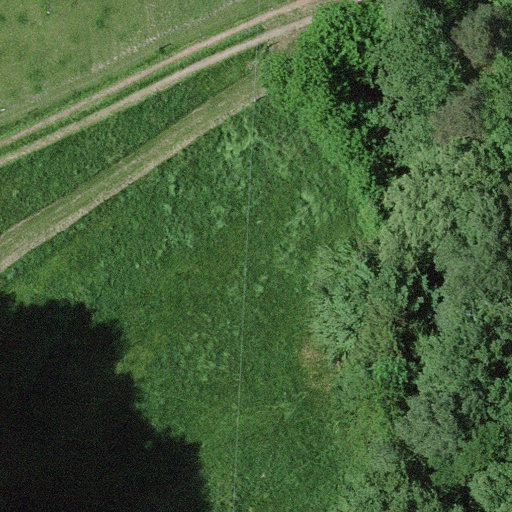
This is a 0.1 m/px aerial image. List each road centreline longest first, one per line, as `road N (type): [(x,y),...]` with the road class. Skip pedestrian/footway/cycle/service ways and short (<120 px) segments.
road 1 (track): [(0,242),(376,0)]
road 2 (track): [(0,136),(287,10),(346,0)]
